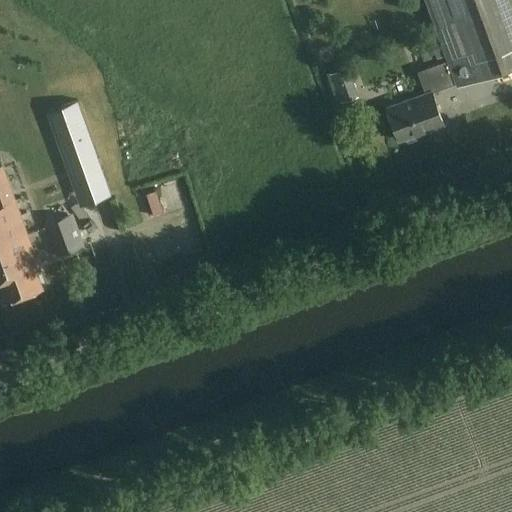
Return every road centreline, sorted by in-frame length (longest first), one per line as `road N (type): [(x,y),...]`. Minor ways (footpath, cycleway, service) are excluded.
road 1 (unclassified): [(0,405),(511,221)]
road 2 (track): [(511,330),(12,511)]
